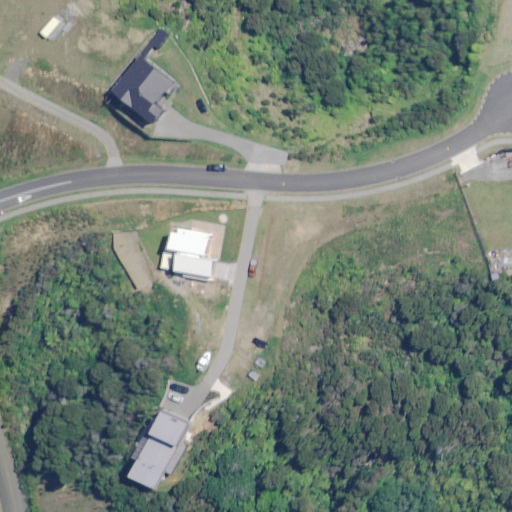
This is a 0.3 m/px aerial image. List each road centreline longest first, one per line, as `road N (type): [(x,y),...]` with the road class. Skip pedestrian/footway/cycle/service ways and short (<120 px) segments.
road 1 (residential): [(0,199),(107,176),(357,179),(448,149),(511,107)]
road 2 (unknown): [(232,181),(213,332),(143,452)]
